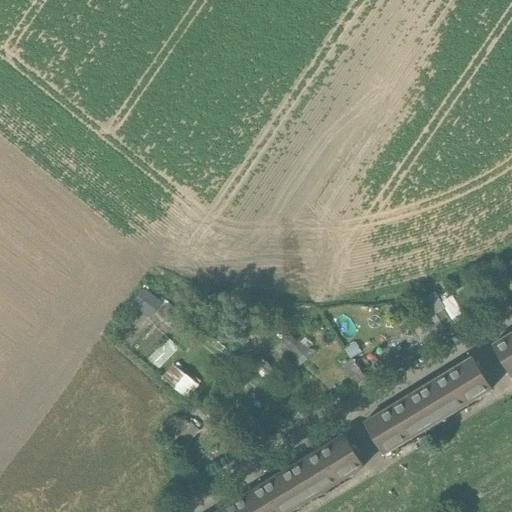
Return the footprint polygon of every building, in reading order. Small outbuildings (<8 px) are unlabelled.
[(141,285),(129,302),(149,316),(161,299),(141,285)] [(466,321),(453,298),(443,305),(442,305),(445,310),(455,327),(466,321)] [(445,310),(434,317),(444,334),(455,327),(445,310)] [(197,332),(174,312),(166,321),(190,341),(197,332)] [(311,354),(289,333),(280,342),(302,363),(311,354)] [(511,333),(492,346),(511,378),(511,377),(511,333)] [(165,337),(145,360),(158,371),(178,348),(165,337)] [(282,355),(262,374),(268,381),(277,373),(289,363),(282,355)] [(472,358),(431,383),(430,382),(412,393),(413,394),(364,423),(384,455),(492,390),(472,358)] [(197,384),(171,362),(160,375),(186,397),(197,384)] [(362,379),(351,364),(341,371),(346,377),(353,386),(362,379)] [(196,432),(180,416),(157,439),(166,447),(180,433),(188,440),(196,432)] [(344,435),(290,468),(290,467),(289,467),(290,468),(235,502),(234,501),(233,501),(234,502),(217,511),(289,511),(363,467),(344,435)]
